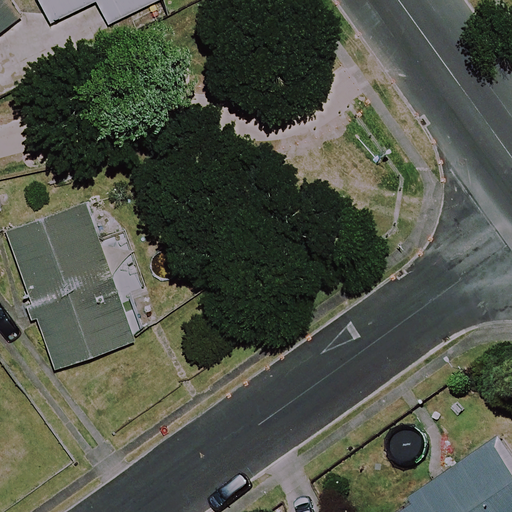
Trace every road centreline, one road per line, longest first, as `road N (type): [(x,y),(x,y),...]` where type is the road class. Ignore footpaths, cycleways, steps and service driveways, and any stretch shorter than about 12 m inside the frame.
road 1 (residential): [(133,511),(511,241)]
road 2 (tertiary): [(511,156),(399,0)]
